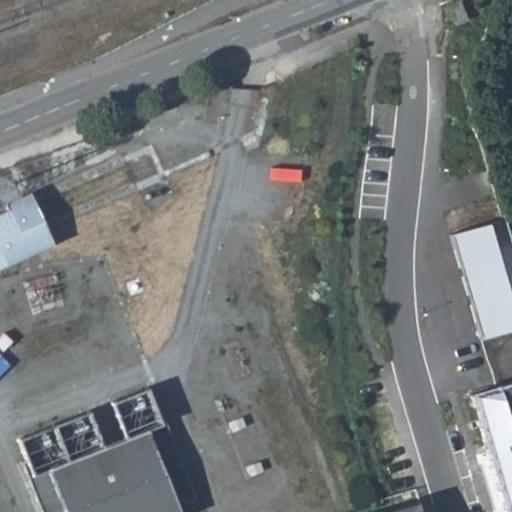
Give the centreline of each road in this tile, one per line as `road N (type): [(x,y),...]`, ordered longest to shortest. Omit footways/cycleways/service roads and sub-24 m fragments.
road 1 (unknown): [(240,36),(177,362),(204,471),(198,511)]
road 2 (residential): [(0,129),(336,0)]
